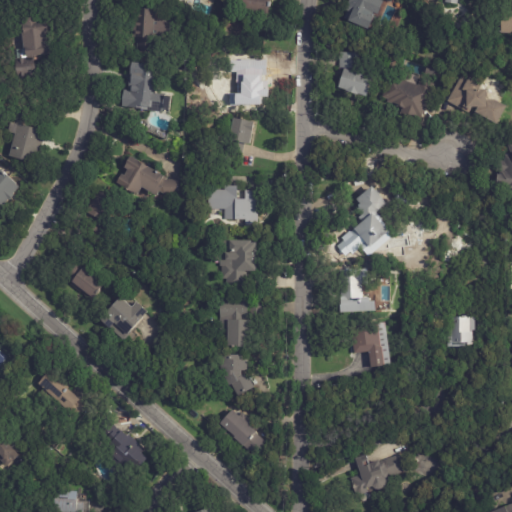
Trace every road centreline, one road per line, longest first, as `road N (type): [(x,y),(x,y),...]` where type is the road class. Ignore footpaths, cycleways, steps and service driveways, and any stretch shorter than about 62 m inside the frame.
road 1 (residential): [(308,0),(300,511)]
road 2 (residential): [(259,511),(0,276)]
road 3 (residential): [(4,280),(38,233),(86,117),(87,0)]
road 4 (residential): [(305,130),(429,158),(454,153)]
